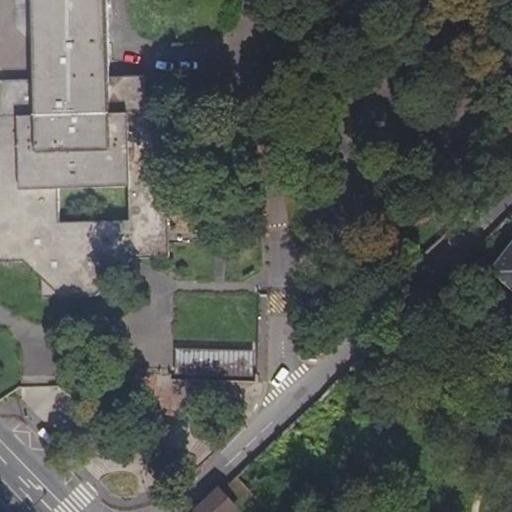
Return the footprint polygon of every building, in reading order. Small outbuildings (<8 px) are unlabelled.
[(33,0),(36,80),(0,80),(0,102),(0,116),(0,262),(24,262),(42,279),(43,297),(117,295),(116,277),(133,259),(170,257),(165,111),(147,112),(146,76),(110,77),(107,0),(33,0)] [(511,249),(494,273),(511,286),(511,249)] [(261,294),(174,292),(171,381),(258,383),(261,294)] [(245,493),(233,481),(222,491),(233,503),(245,493)] [(222,491),(221,490),(197,511),(237,511),(239,510),(240,511),(247,511),(259,500),(249,489),(245,493),(233,503),(222,491)]
